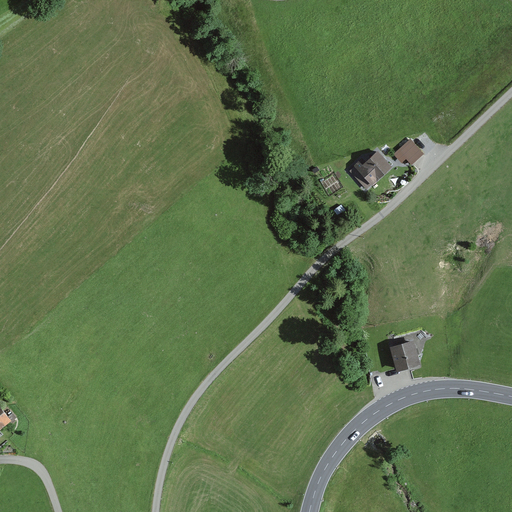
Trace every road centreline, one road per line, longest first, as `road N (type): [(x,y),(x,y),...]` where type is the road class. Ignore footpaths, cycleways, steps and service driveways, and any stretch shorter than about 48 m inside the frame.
road 1 (unclassified): [(511,92),(213,374),(179,423),(157,511)]
road 2 (primary): [(511,396),(433,390),(372,415),(327,465),(310,511)]
